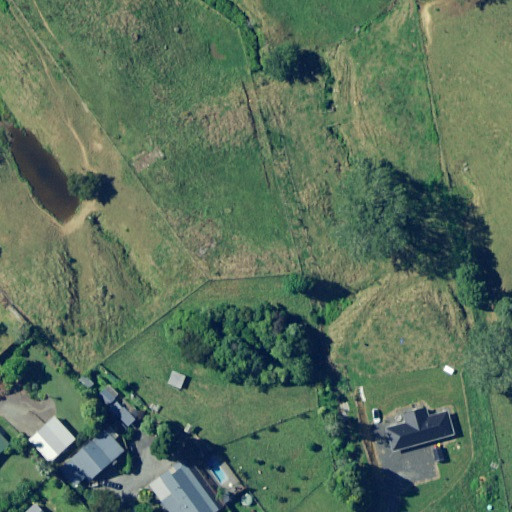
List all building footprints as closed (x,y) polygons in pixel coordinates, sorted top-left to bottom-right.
[(185,376),(172,372),(167,384),(180,389),(185,376)] [(104,408),(114,418),(117,415),(127,424),(134,416),(104,387),(96,396),(106,406),(104,408)] [(75,439),(54,417),(29,441),(50,463),(75,439)] [(124,451),(106,430),(60,470),(74,487),(86,477),(90,481),(124,451)] [(202,511),(208,509),(203,501),(211,496),(195,469),(190,472),(184,461),(159,476),(171,495),(161,501),(167,511),(202,511)]
